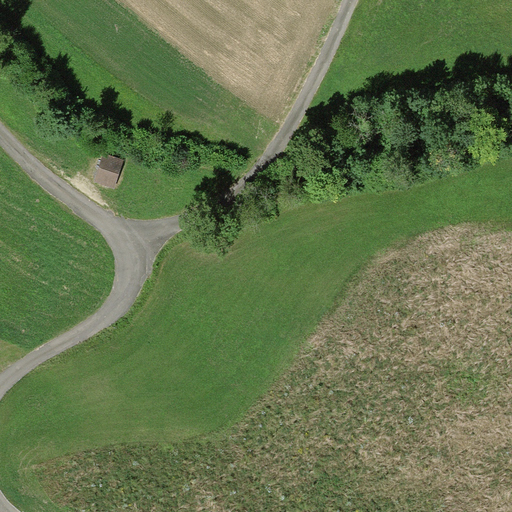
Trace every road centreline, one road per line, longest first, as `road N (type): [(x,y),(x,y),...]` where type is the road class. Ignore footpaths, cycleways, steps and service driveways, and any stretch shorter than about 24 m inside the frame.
road 1 (track): [(129,246),(220,200),(256,171),(349,0)]
road 2 (track): [(0,385),(113,306),(126,284),(129,246)]
road 3 (track): [(129,246),(27,168),(0,137)]
